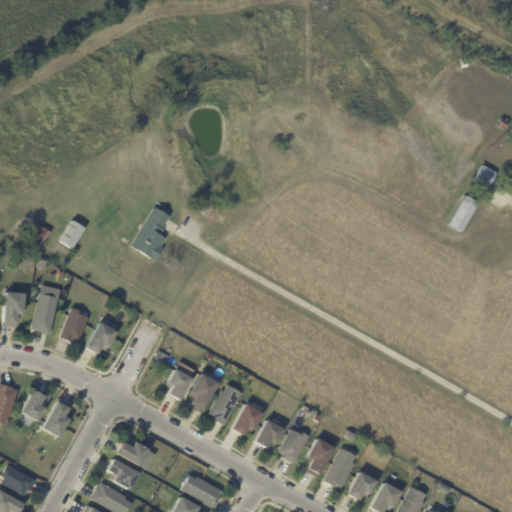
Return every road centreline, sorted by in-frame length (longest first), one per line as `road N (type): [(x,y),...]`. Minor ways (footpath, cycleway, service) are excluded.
road 1 (residential): [(314,511),(59,368),(0,355)]
road 2 (residential): [(152,326),(49,511)]
